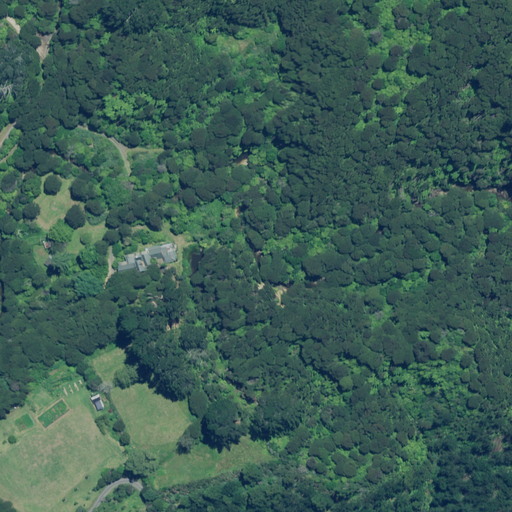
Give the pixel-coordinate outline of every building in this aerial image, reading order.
[(49,238),(44,240),(47,248),(53,246),(49,238)] [(161,247),(161,245),(152,247),(154,259),(165,257),(166,263),(178,261),(176,251),(169,252),(168,246),(161,247)] [(52,253),(46,264),(55,269),(55,268),(59,270),(65,261),(52,253)] [(124,267),(125,274),(142,270),(142,272),(151,269),(148,254),(138,256),(138,254),(129,256),(131,265),(124,267)] [(92,397),(99,412),(105,409),(103,403),(108,401),(103,392),(92,397)] [(119,419),(115,416),(110,423),(114,426),(119,419)]
